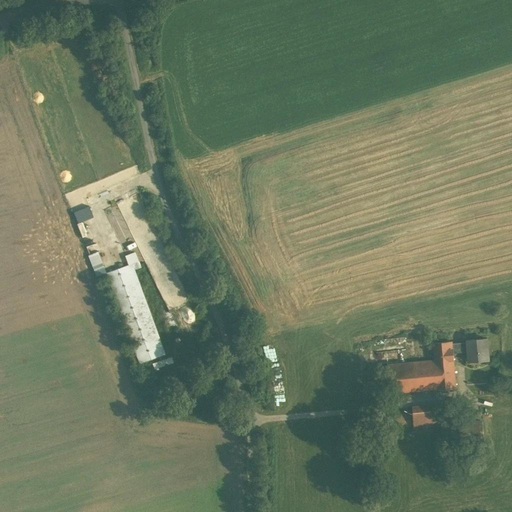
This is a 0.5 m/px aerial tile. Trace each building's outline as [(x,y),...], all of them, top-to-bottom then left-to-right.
[(139,364),(163,356),(129,265),(106,273),(139,364)] [(468,342),(452,343),(453,353),(469,352),(470,365),(480,364),(480,361),(489,360),(487,338),(468,340),(468,342)] [(452,343),(452,341),(433,343),(435,360),(386,364),(389,394),(456,388),(453,353),(452,343)] [(449,404),(411,407),(413,428),(441,426),(441,420),(450,420),(449,404)] [(482,421),(442,424),(442,426),(443,444),(484,441),(483,428),(482,421)]
